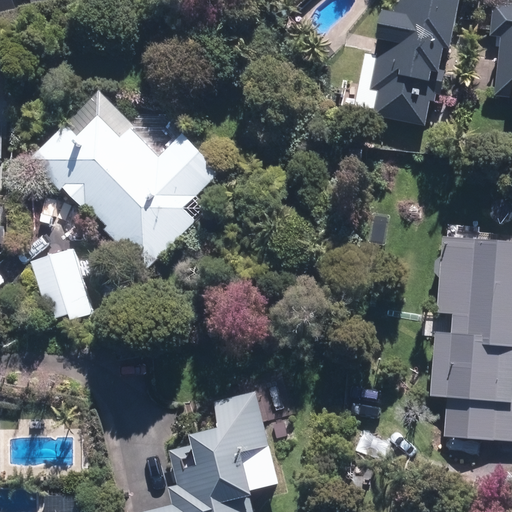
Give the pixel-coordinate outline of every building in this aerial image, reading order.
[(0,0),(0,17),(20,13),(16,0),(0,0)] [(450,81),(463,0),(403,0),(402,12),(390,10),(377,87),(385,88),(380,114),(435,123),(442,80),(450,81)] [(511,3),(496,2),(494,39),(503,39),(501,97),(511,97),(511,3)] [(0,205),(6,90),(0,89),(0,245),(10,246),(11,224),(0,223),(0,205)] [(74,124),(39,159),(151,273),(205,219),(191,205),(228,168),(192,131),(166,157),(137,128),(127,137),(107,117),(87,137),(74,124)] [(511,235),(447,234),(445,309),(460,310),(460,323),(440,323),(439,395),(448,395),(447,434),(511,435),(511,235)] [(79,245),(35,258),(54,320),(97,307),(79,245)] [(260,511),(256,494),(286,487),(265,395),(221,405),(226,426),(201,432),(204,442),(178,448),(186,481),(172,484),(176,502),(140,510),(140,511),(260,511)]
